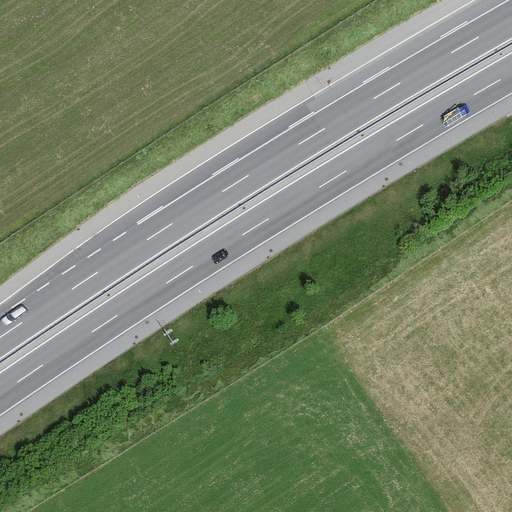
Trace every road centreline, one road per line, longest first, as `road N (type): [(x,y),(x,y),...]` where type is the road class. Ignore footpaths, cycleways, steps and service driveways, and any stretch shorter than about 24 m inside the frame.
road 1 (motorway): [(0,394),(307,194),(511,74)]
road 2 (motorway): [(511,17),(0,337)]
